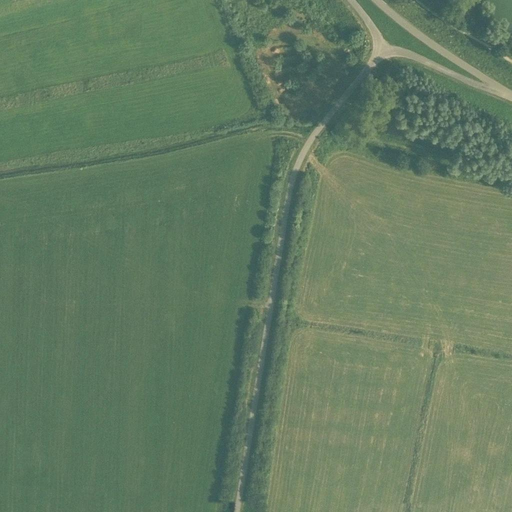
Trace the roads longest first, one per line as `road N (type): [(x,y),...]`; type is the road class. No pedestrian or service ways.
road 1 (unclassified): [(238,511),(291,184),(319,129),(381,49)]
road 2 (unclassified): [(506,93),(374,0)]
road 3 (unclassified): [(506,93),(381,49)]
